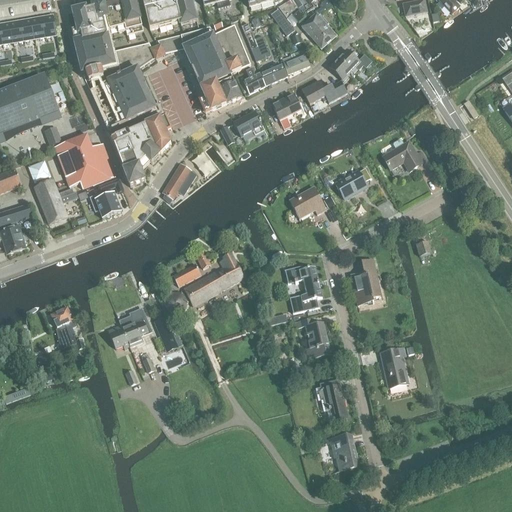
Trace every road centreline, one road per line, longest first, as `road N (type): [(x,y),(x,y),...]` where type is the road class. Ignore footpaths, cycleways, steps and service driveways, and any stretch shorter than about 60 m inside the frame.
road 1 (unclassified): [(448,197),(332,259),(379,489),(511,433)]
road 2 (tertiary): [(196,137),(133,220),(0,273)]
road 3 (tertiary): [(511,209),(379,14)]
road 4 (tertiary): [(379,14),(313,72),(196,137)]
